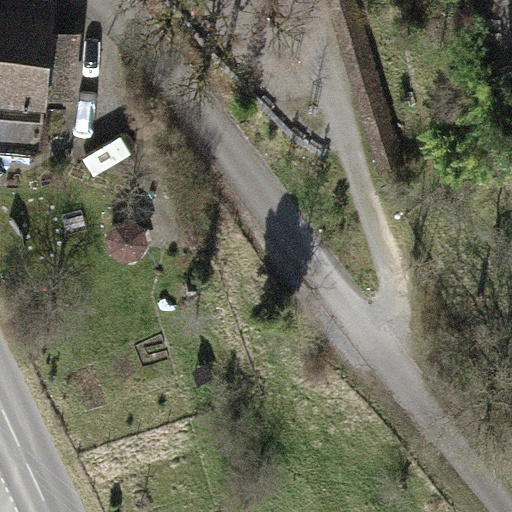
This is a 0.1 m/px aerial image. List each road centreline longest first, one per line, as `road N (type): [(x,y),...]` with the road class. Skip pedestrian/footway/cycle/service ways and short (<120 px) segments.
road 1 (residential): [(107,0),(509,511)]
road 2 (secondary): [(0,396),(52,511)]
